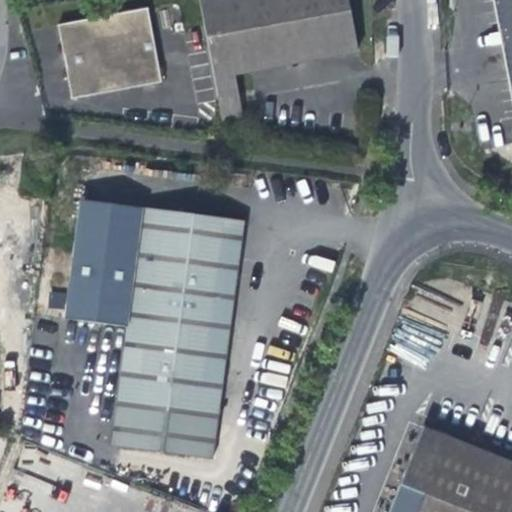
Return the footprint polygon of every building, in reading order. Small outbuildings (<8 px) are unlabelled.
[(200,0),(218,95),(223,120),(243,116),(234,72),(356,48),(345,0),(200,0)] [(53,26),(66,98),(154,81),(141,9),(53,26)] [(32,159),(32,167),(42,166),(43,168),(49,168),(48,157),(32,159)] [(138,232),(141,212),(80,204),(77,224),(138,232)] [(126,330),(112,446),(213,458),(241,224),(141,212),(138,232),(77,224),(65,322),(126,330)] [(511,511),(511,461),(426,427),(392,511),(511,511)]
